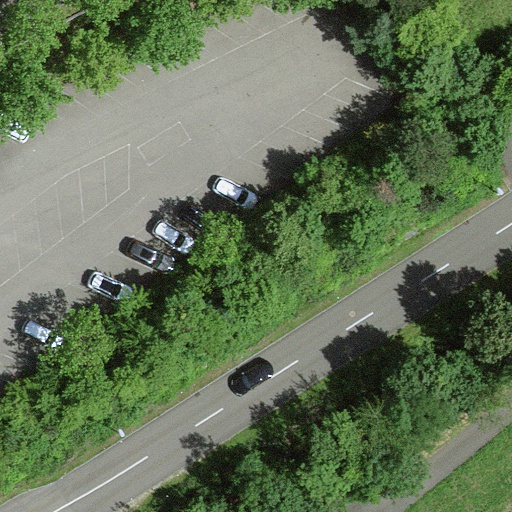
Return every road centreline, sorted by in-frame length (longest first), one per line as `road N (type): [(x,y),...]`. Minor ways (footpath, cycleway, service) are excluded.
road 1 (residential): [(511,219),(61,511)]
road 2 (unclassified): [(511,405),(380,511)]
